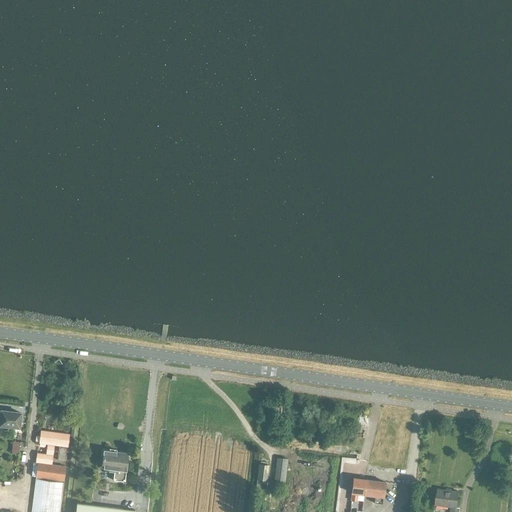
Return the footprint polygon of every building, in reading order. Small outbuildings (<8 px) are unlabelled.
[(21,413),(1,411),(0,418),(0,425),(19,428),(21,413)] [(36,462),(38,462),(52,464),(55,444),(60,445),(58,460),(65,460),(67,446),(68,446),(69,434),(42,430),(40,443),(48,444),(46,454),(37,453),(36,462)] [(19,454),(20,442),(13,441),(11,453),(19,454)] [(127,470),(129,454),(105,451),(103,467),(109,468),(109,471),(115,472),(114,480),(125,481),(127,470)] [(274,484),(285,485),(289,459),(277,457),(274,484)] [(258,479),(257,488),(268,489),(269,480),(268,480),(270,465),(268,464),(268,462),(261,461),(261,464),(260,463),(258,479)] [(59,511),(63,482),(64,482),(66,466),(52,464),(38,462),(38,463),(34,462),(32,476),(38,476),(33,511),(59,511)] [(366,479),(354,478),(352,500),(357,501),(358,494),(365,494),(366,479)] [(374,503),(382,504),(385,481),(366,479),(365,494),(375,496),(374,503)] [(438,488),(436,504),(451,506),(450,511),(459,511),(460,507),(457,507),(459,491),(438,488)] [(77,503),(75,511),(135,511),(136,510),(77,503)]
